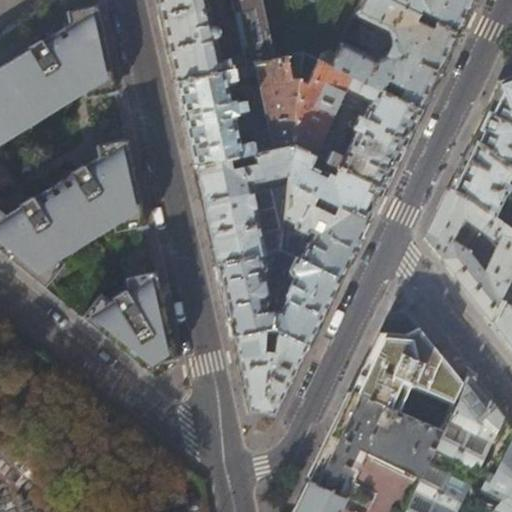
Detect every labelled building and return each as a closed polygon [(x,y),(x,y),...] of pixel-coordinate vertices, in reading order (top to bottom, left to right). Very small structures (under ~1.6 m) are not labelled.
[(37,0),(44,10),(61,0),(37,0)] [(175,81),(236,68),(274,60),(260,0),(157,0),(166,39),(175,81)] [(260,0),(274,60),(303,54),(319,61),(329,66),(342,41),(356,13),(362,0),(260,0)] [(386,0),(362,0),(356,13),(388,29),(393,41),(386,54),(375,57),(342,41),(329,66),(380,91),(387,78),(404,87),(398,100),(420,111),(441,67),(456,35),(434,24),(432,28),(416,19),(418,15),(386,0)] [(386,0),(418,15),(421,9),(437,18),(434,24),(456,35),(473,0),(386,0)] [(114,86),(92,9),(0,64),(0,140),(79,90),(114,86)] [(380,91),(329,66),(319,61),(308,83),(300,80),(292,144),(315,155),(348,87),(372,100),(364,117),(359,114),(352,128),(356,131),(344,156),(331,150),(326,161),(337,167),(382,189),(401,149),(420,111),(398,100),(380,91)] [(236,68),(175,81),(194,166),(258,152),(236,68)] [(490,102),(471,140),(511,170),(511,77),(500,82),(490,102)] [(491,217),(511,172),(511,170),(471,140),(457,168),(447,189),(464,197),(491,217)] [(72,165),(0,215),(0,250),(9,258),(41,286),(63,262),(63,252),(105,228),(142,224),(133,187),(123,143),(72,165)] [(258,152),(194,166),(203,208),(216,264),(262,253),(279,250),(283,217),(288,182),(292,144),(258,152)] [(310,165),(315,155),(292,144),(288,182),(366,220),(374,204),(382,189),(337,167),(331,180),(327,178),(328,177),(328,173),(310,165)] [(288,182),(283,217),(293,222),(295,226),(294,228),(305,233),(310,231),(315,233),(309,243),(307,242),(299,259),(338,279),(353,248),(366,220),(288,182)] [(511,231),(491,217),(464,197),(447,189),(432,221),(423,238),(469,297),(490,324),(500,301),(511,278),(511,276),(511,231)] [(299,259),(279,250),(278,258),(292,261),(287,271),(288,273),(292,276),(284,292),(284,295),(285,298),(278,311),(272,310),(270,327),(277,331),(306,345),(323,310),(338,279),(299,259)] [(262,253),(216,264),(222,294),(232,336),(264,329),(270,327),(272,310),(265,309),(262,294),(263,293),(264,292),(264,288),(261,271),(264,270),(266,268),(262,253)] [(96,294),(81,316),(101,332),(128,354),(150,371),(155,360),(167,353),(151,275),(130,276),(96,294)] [(511,276),(511,278),(511,302),(511,305),(500,301),(490,324),(501,339),(511,352),(511,276)] [(443,360),(419,328),(411,333),(379,331),(372,345),(350,391),(411,417),(441,430),(462,384),(443,360)] [(264,329),(232,336),(238,365),(248,411),(273,414),(293,371),(306,345),(277,331),(274,344),(268,343),(267,350),(263,350),(264,329)] [(453,511),(468,483),(439,468),(447,452),(476,466),(501,417),(486,398),(469,375),(470,372),(469,371),(462,384),(441,430),(418,478),(401,511),(453,511)] [(336,511),(366,453),(418,478),(441,430),(411,417),(350,391),(330,433),(296,504),(298,509),(293,508),(291,511),(336,511)] [(511,511),(511,439),(494,474),(489,472),(482,485),(506,497),(499,511),(484,504),(480,511),(511,511)]
